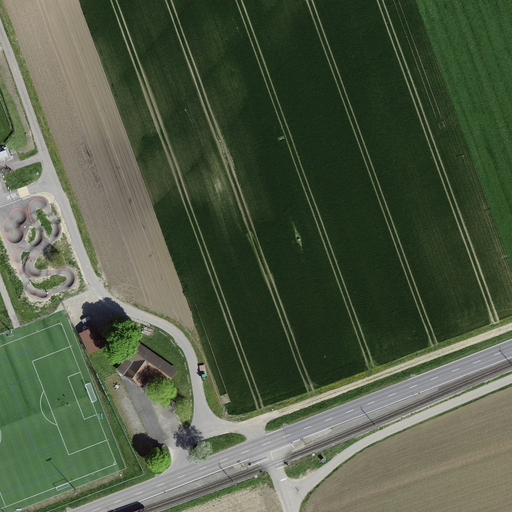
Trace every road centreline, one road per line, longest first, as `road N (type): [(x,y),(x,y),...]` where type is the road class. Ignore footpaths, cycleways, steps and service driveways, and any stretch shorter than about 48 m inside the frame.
road 1 (track): [(0,31),(93,281),(110,301),(174,332),(190,354),(207,416),(252,429),(261,445)]
road 2 (track): [(511,324),(252,429)]
road 3 (secondary): [(266,443),(511,349)]
road 4 (track): [(287,497),(359,445),(511,378)]
road 5 (secondary): [(93,511),(266,443)]
